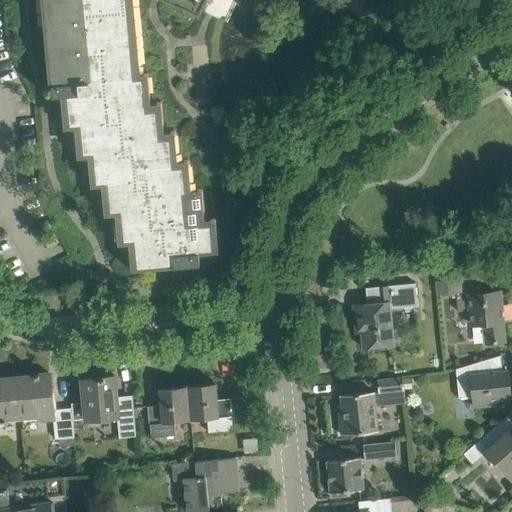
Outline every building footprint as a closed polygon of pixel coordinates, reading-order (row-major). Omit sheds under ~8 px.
[(46,0),(48,12),(45,12),(47,26),(49,26),(51,42),(48,42),(49,56),(52,56),(54,72),(51,72),(53,97),(64,96),(65,103),(65,108),(68,108),(69,124),(67,124),(67,126),(77,124),(79,137),(81,137),(83,153),(80,153),(80,154),(91,153),(92,166),(95,166),(96,182),(94,182),(94,183),(104,182),(106,195),(108,195),(110,211),(107,211),(107,212),(118,211),(119,224),(122,224),(123,240),(121,240),(121,241),(131,240),(133,253),(135,252),(137,268),(132,269),(132,270),(174,266),(174,267),(190,265),(197,264),(200,264),(199,253),(219,251),(219,250),(216,250),(215,238),(212,238),(211,222),(214,221),(213,220),(203,221),(202,209),(199,209),(197,193),(200,193),(200,191),(189,192),(188,180),(185,180),(184,164),(187,163),(186,162),(176,163),(175,151),(172,151),(170,135),(173,135),(173,133),(162,134),(161,123),(158,123),(157,107),(160,106),(159,105),(149,106),(147,93),(145,94),(143,77),(146,77),(146,76),(139,76),(137,64),(135,64),(133,48),(136,48),(135,34),(132,34),(130,18),(133,18),(132,4),(129,4),(128,0),(46,0)] [(465,294),(463,278),(446,280),(448,297),(456,297),(458,313),(469,312),(471,325),(482,324),(484,344),(506,342),(503,322),(500,291),(465,294)] [(363,349),(383,347),(394,345),(391,309),(418,307),(415,283),(373,287),(374,303),(353,305),(356,333),(362,332),(363,349)] [(492,358),(472,364),(456,369),(459,398),(471,397),(472,407),(492,405),(491,399),(511,397),(508,371),(481,374),(480,363),(492,359),(492,358)] [(35,376),(18,378),(22,419),(52,416),(54,440),(73,438),(70,408),(53,410),(50,374),(39,375),(39,374),(35,375),(35,376)] [(82,380),(84,399),(87,420),(117,417),(119,440),(136,438),(132,395),(116,397),(114,376),(82,380)] [(18,378),(0,379),(0,421),(22,419),(18,378)] [(405,391),(404,378),(379,381),(380,393),(405,391)] [(215,383),(188,386),(191,419),(206,417),(208,432),(233,430),(230,398),(217,399),(215,383)] [(191,419),(188,386),(160,388),(161,404),(148,406),(151,437),(176,435),(175,420),(191,419)] [(376,391),(361,393),(341,395),(343,416),(339,416),(341,435),(361,433),(380,431),(376,391)] [(511,427),(504,435),(496,425),(464,454),(473,464),(486,453),(511,482),(511,481),(511,427)] [(397,454),(396,443),(364,446),(365,457),(397,454)] [(362,457),(347,458),(327,460),(330,492),(332,492),(332,497),(347,496),(346,490),(366,488),(362,457)] [(196,461),(172,464),(174,480),(184,479),(186,511),(190,511),(209,510),(209,507),(223,506),(220,476),(237,474),(236,458),(216,460),(196,461)] [(0,491),(0,511),(50,511),(49,504),(10,510),(7,490),(0,491)] [(359,511),(391,511),(391,498),(359,501),(359,511)] [(433,502),(429,511),(438,511),(441,505),(433,502)]
